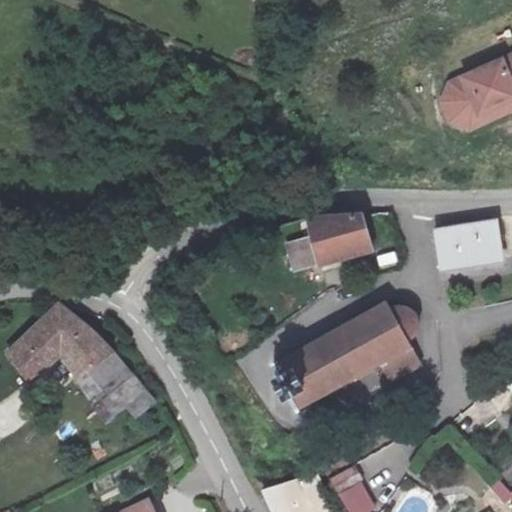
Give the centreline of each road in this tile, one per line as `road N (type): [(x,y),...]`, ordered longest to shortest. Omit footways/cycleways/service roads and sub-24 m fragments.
road 1 (residential): [(431,258),(446,312),(442,371),(308,437),(247,351),(354,283)]
road 2 (unclassified): [(120,308),(151,260),(192,236),(317,203),(418,199)]
road 3 (unclassified): [(240,511),(196,414),(120,308)]
road 4 (unclassified): [(120,308),(56,289),(0,288)]
